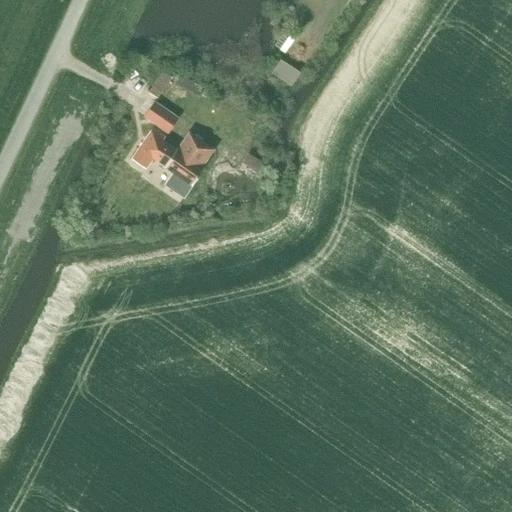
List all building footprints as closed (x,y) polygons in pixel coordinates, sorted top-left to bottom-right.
[(291,86),(300,72),(280,59),(271,73),(291,86)] [(161,98),(168,87),(157,81),(151,91),(161,98)] [(168,135),(179,119),(146,97),(135,113),(168,135)] [(188,132),(176,150),(163,140),(165,138),(153,129),(132,158),(146,168),(153,158),(165,166),(164,167),(172,172),(163,185),(183,199),(192,186),(205,167),(203,166),(214,150),(188,132)] [(263,162),(249,151),(243,160),(257,170),(263,162)]
